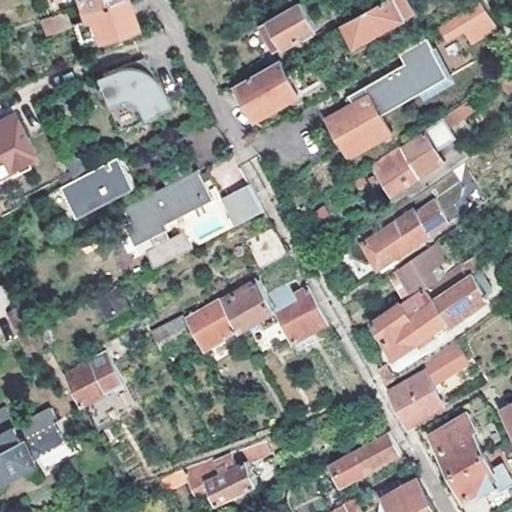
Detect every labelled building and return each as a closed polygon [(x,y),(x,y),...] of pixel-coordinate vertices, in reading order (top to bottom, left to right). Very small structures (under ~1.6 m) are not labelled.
[(126,0),(93,0),(80,4),(83,14),(90,12),(98,33),(98,35),(134,22),(129,6),(126,0)] [(300,0),(260,23),(269,38),(278,32),(285,42),(316,24),(302,0),(300,0)] [(408,0),(380,0),(340,23),(353,45),(401,17),(400,14),(413,7),(408,0)] [(438,25),(451,44),(468,35),(472,41),(497,26),(480,0),(438,25)] [(64,10),(41,18),(46,31),(68,23),(64,10)] [(90,12),(83,14),(74,17),(82,39),(98,33),(90,12)] [(278,32),(269,38),(274,48),(285,42),(278,32)] [(349,154),(389,130),(383,120),(452,80),(430,41),(402,56),(408,67),(374,88),(368,79),(320,108),(349,154)] [(279,58),(231,85),(241,103),(245,100),(254,116),(298,92),(296,89),(306,83),(297,67),(287,73),(279,58)] [(106,101),(119,96),(122,95),(129,102),(135,116),(163,105),(154,84),(146,74),(137,66),(119,64),(95,74),(106,101)] [(511,86),(511,73),(500,82),(506,91),(511,86)] [(122,95),(119,96),(123,104),(129,102),(122,95)] [(466,96),(436,117),(440,122),(446,118),(448,121),(472,105),(466,96)] [(245,100),(241,103),(250,119),(254,116),(245,100)] [(0,154),(2,153),(10,168),(40,152),(18,109),(0,118),(0,154)] [(404,146),(400,142),(371,163),(391,193),(443,157),(426,131),(404,146)] [(0,154),(0,173),(10,168),(2,153),(0,154)] [(119,155),(76,178),(63,185),(78,216),(135,185),(119,155)] [(160,171),(168,186),(194,172),(186,157),(160,171)] [(168,186),(126,209),(132,220),(140,236),(150,231),(152,235),(150,236),(155,244),(147,248),(155,266),(195,245),(186,228),(170,237),(163,224),(214,197),(200,170),(194,172),(168,186)] [(265,208),(251,183),(225,197),(239,223),(265,209),(265,208)] [(417,207),(409,196),(358,231),(344,241),(352,254),(368,261),(375,257),(379,264),(449,217),(439,201),(443,198),(440,193),(417,207)] [(140,236),(132,220),(126,223),(137,244),(150,236),(152,235),(150,231),(140,236)] [(258,271),(291,253),(287,246),(275,226),(244,243),(258,271)] [(446,258),(435,241),(397,267),(388,273),(406,299),(436,278),(430,269),(446,258)] [(483,261),(477,250),(436,278),(406,299),(374,321),(397,354),(448,318),(451,322),(489,295),(472,269),(483,261)] [(224,299),(240,327),(241,329),(262,317),(276,309),(274,306),(268,294),(260,279),(224,299)] [(274,306),(276,309),(283,320),(294,340),(299,349),(319,338),(314,329),(329,320),(309,286),(295,294),(288,283),(268,294),(274,306)] [(188,316),(190,319),(206,346),(240,327),(224,299),(223,296),(188,316)] [(31,314),(25,304),(16,309),(10,312),(31,349),(37,346),(46,341),(38,326),(31,314)] [(31,314),(38,326),(51,319),(44,307),(31,314)] [(155,337),(190,319),(188,316),(184,309),(150,326),(155,337)] [(283,320),(276,309),(262,317),(268,329),(283,320)] [(64,374),(81,403),(120,383),(131,406),(139,403),(110,350),(64,374)] [(410,424),(448,402),(436,380),(448,373),(440,357),(426,364),(429,369),(391,390),(407,419),(410,424)] [(339,422),(376,404),(370,393),(333,411),(339,422)] [(5,405),(0,407),(0,476),(34,459),(33,456),(39,453),(46,467),(83,448),(75,432),(66,437),(63,429),(65,428),(59,417),(57,418),(50,406),(15,424),(5,405)] [(451,473),(484,454),(477,441),(484,437),(471,414),(433,436),(441,450),(438,451),(451,473)] [(402,450),(390,428),(355,449),(365,467),(366,469),(402,450)] [(200,465),(206,478),(217,502),(259,484),(248,460),(270,449),(265,439),(261,441),(219,458),(200,465)] [(484,454),(451,473),(465,498),(468,496),(470,499),(482,492),(488,488),(491,493),(500,487),(502,490),(511,484),(511,472),(497,447),(484,454)] [(347,453),(348,456),(357,471),(365,467),(355,449),(347,453)] [(357,471),(348,456),(339,461),(348,477),(357,471)] [(333,464),(318,473),(326,488),(341,479),(333,464)] [(192,484),(206,478),(200,465),(185,471),(189,478),(192,484)] [(178,473),(160,477),(167,489),(189,478),(185,471),(178,473)] [(387,495),(396,511),(408,511),(430,499),(417,477),(403,484),(399,477),(377,490),(382,497),(387,495)] [(482,492),(470,499),(472,501),(483,495),(482,492)] [(361,511),(353,497),(344,502),(349,511),(361,511)] [(437,511),(430,499),(408,511),(437,511)] [(349,511),(344,502),(326,511),(349,511)]
